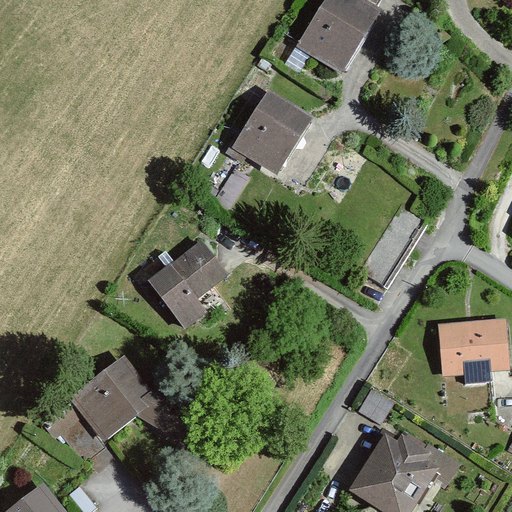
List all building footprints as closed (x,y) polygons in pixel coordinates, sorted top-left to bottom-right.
[(375,17),(346,0),(327,0),(298,51),(340,76),(375,17)] [(316,118),(270,90),(231,153),(277,181),(316,118)] [(224,276),(202,247),(174,268),(169,263),(147,280),(184,328),(208,309),(198,296),(224,276)] [(506,318),(435,323),(439,378),(510,373),(506,318)] [(156,402),(124,357),(66,398),(99,443),(131,420),(156,402)] [(371,389),(362,412),(386,421),(395,399),(371,389)] [(183,414),(156,402),(131,420),(172,439),(183,414)] [(431,457),(384,429),(346,493),(378,511),(409,511),(432,476),(440,461),(431,457)] [(437,447),(431,457),(440,461),(432,476),(449,485),(462,461),(437,447)] [(65,511),(42,482),(3,511),(65,511)]
